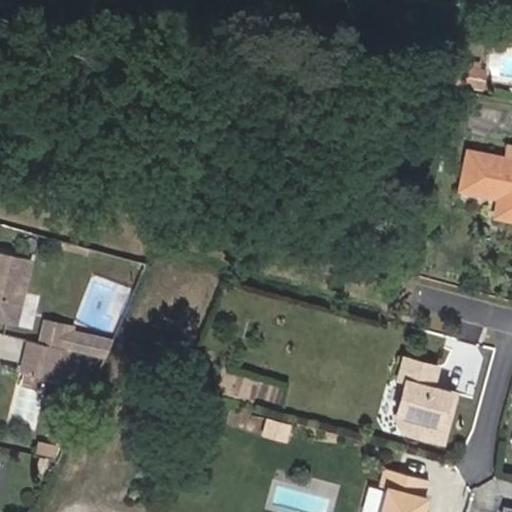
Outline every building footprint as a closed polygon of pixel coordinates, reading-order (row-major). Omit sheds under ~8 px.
[(470,66),(467,82),(481,85),(484,69),(470,66)] [(496,215),(511,218),(511,158),(468,150),(461,189),(499,197),(496,215)] [(0,317),(16,321),(31,258),(0,250),(0,317)] [(59,347),(64,325),(44,321),(40,342),(59,347)] [(59,347),(69,349),(71,350),(105,357),(111,343),(114,336),(74,327),(64,325),(59,347)] [(24,369),(53,375),(55,365),(67,368),(71,350),(59,347),(40,342),(30,340),(24,369)] [(443,367),(409,358),(403,380),(410,382),(401,419),(409,432),(448,443),(453,427),(445,425),(454,394),(437,389),(443,367)] [(67,368),(55,365),(53,375),(65,378),(67,368)] [(22,379),(51,385),(53,375),(24,369),(22,379)] [(424,478),(379,465),(374,482),(382,484),(374,511),(417,511),(422,495),(419,494),(424,478)]
